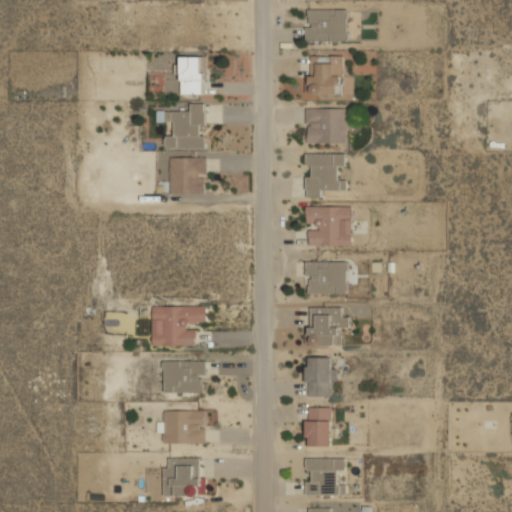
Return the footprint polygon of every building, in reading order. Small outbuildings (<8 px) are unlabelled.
[(348,8),(306,8),(306,41),(348,41),(348,8)] [(310,54),(310,94),(345,94),(345,54),(310,54)] [(182,93),(206,93),(206,55),(182,55),(182,93)] [(157,110),(157,121),(174,121),(174,135),(166,135),(166,149),(206,148),(205,102),(190,102),(190,110),(157,110)] [(306,142),(349,142),(349,107),(306,107),(306,142)] [(306,197),(325,197),(325,189),(346,188),(346,178),(338,178),(337,166),(346,166),(345,151),(306,152),(307,171),(306,171),(306,197)] [(207,192),(207,156),(170,156),(170,192),(207,192)] [(353,205),(307,205),(307,245),(353,245),(353,205)] [(348,292),(348,260),(306,260),(306,292),(348,292)] [(207,304),(152,304),(152,345),(197,345),(197,323),(207,323),(207,304)] [(341,326),(350,326),(350,315),(342,315),(342,306),(310,305),(309,344),(341,345),(341,326)] [(142,316),(140,333),(147,334),(149,316),(142,316)] [(306,356),(306,395),(336,395),(336,356),(306,356)] [(165,392),(205,392),(205,359),(165,359),(165,392)] [(333,405),(306,405),(306,445),(333,445),(333,405)] [(206,443),(206,409),(164,409),(164,419),(158,419),(158,433),(163,433),(163,442),(206,443)] [(216,494),(216,476),(201,477),(201,456),(165,457),(166,495),(216,494)] [(346,457),(306,457),(306,494),(346,494),(346,457)]
